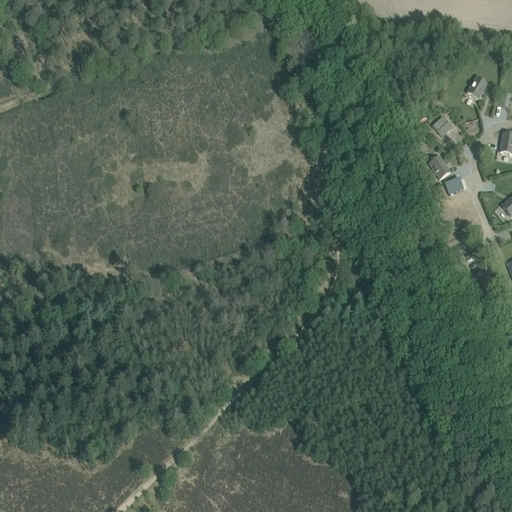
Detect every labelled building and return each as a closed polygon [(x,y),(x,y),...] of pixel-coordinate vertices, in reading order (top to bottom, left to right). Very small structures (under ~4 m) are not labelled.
[(476,79),(467,95),(478,102),(487,86),(476,79)] [(419,124),(426,121),(422,108),(414,111),(419,124)] [(432,132),(441,140),(454,126),(446,118),(432,132)] [(511,136),(503,135),(500,154),(511,155),(511,136)] [(439,181),(450,174),(440,159),(429,166),(439,181)] [(449,196),(467,189),(475,185),(470,174),(444,185),(449,196)] [(511,200),(502,208),(510,218),(511,216),(511,200)]
